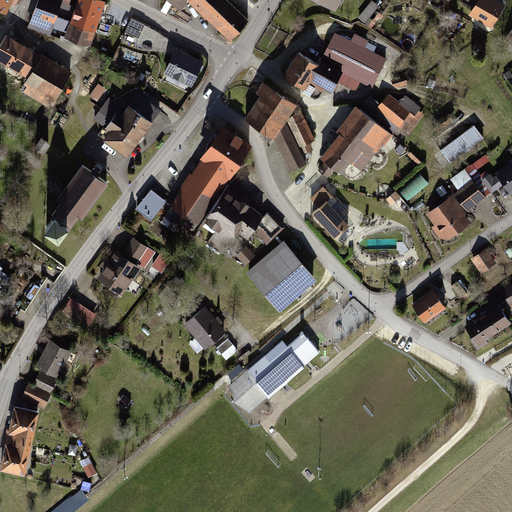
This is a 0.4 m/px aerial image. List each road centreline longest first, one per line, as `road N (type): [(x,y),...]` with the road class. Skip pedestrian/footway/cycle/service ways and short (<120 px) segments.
road 1 (tertiary): [(208,99),(75,271),(14,363),(0,402)]
road 2 (residential): [(208,99),(251,127),(263,173),(284,206),(379,307)]
road 3 (track): [(374,511),(462,434),(477,415),(488,373)]
road 4 (track): [(327,112),(366,90),(412,90),(481,117)]
road 5 (residential): [(379,307),(511,219)]
road 6 (residential): [(379,307),(511,385)]
road 7 (tertiary): [(117,0),(237,58)]
